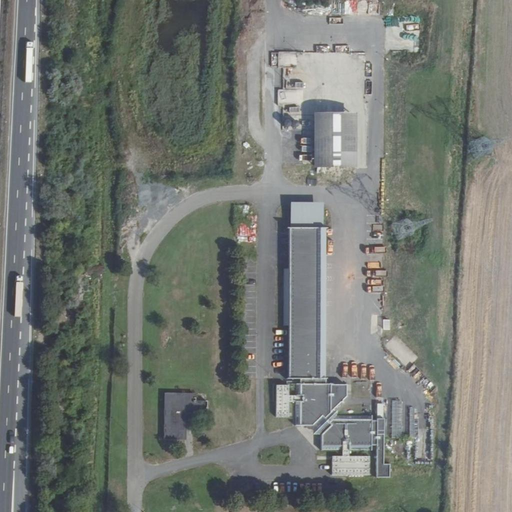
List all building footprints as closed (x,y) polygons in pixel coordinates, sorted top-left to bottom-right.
[(302,90),(278,91),(278,104),(302,104),(302,90)] [(360,113),(315,113),(315,172),(360,170),(360,113)] [(326,205),(292,204),(289,380),(324,382),(326,205)] [(237,225),(237,236),(251,235),(250,224),(237,225)] [(348,386),(299,386),(299,396),(290,396),(290,386),(276,386),(276,419),(290,419),(291,402),(296,403),(295,427),(313,426),(314,435),(322,435),(321,451),(343,450),(343,456),(333,456),(332,476),(372,477),(372,457),(351,456),(351,451),(373,451),(373,447),(377,447),(377,479),(390,479),(391,465),(384,465),(385,421),(378,422),(373,422),(373,416),(339,416),(339,412),(334,412),(347,398),(348,386)] [(188,436),(188,407),(194,407),(195,413),(208,413),(208,400),(198,400),(198,392),(171,392),(169,436),(188,436)]
